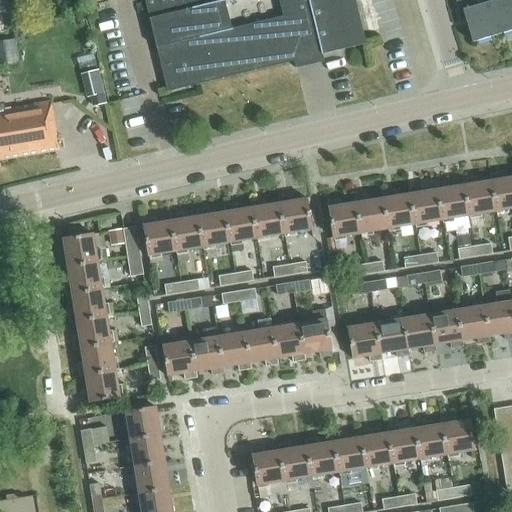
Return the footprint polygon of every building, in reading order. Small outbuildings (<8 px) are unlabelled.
[(355,0),(145,0),(167,92),(366,44),(355,0)] [(497,35),(487,0),(455,0),(459,12),(463,11),(472,42),(497,35)] [(511,0),(487,0),(497,35),(511,30),(511,0)] [(0,66),(18,64),(15,39),(0,41),(0,66)] [(93,53),(76,58),(79,70),(96,66),(93,53)] [(81,74),(86,96),(103,92),(98,70),(81,74)] [(0,160),(57,150),(49,101),(0,109),(0,160)] [(511,208),(511,176),(503,178),(502,173),(491,174),(497,211),(511,208)] [(497,211),(491,174),(490,175),(491,180),(476,182),(475,177),(463,179),(469,215),(497,211)] [(469,215),(463,179),(464,184),(449,187),(448,181),(436,183),(442,220),(469,215)] [(442,220),(436,183),(437,189),(422,191),(421,186),(409,188),(415,224),(442,220)] [(415,224),(409,188),(410,193),(395,196),(394,190),(382,192),(388,229),(415,224)] [(388,229),(382,192),(383,198),(368,200),(367,195),(355,197),(361,233),(388,229)] [(290,195),(279,197),(285,234),(312,229),(307,198),(291,201),(290,195)] [(285,234),(279,197),(278,197),(279,203),(264,205),(263,200),(251,202),(257,238),(285,234)] [(361,233),(355,197),(355,202),(341,204),(340,199),(327,201),(333,238),(361,233)] [(257,238),(251,202),(252,207),(237,209),(236,204),(224,206),(230,242),(257,238)] [(230,242),(224,206),(225,211),(210,214),(209,208),(197,210),(203,247),(230,242)] [(203,247),(197,210),(198,216),(183,218),(182,213),(170,215),(176,251),(203,247)] [(176,251),(170,215),(171,220),(156,223),(155,217),(143,219),(148,256),(176,251)] [(123,229),(127,256),(140,254),(136,227),(123,229)] [(108,231),(111,245),(124,243),(122,228),(108,231)] [(106,247),(96,249),(93,234),(62,239),(65,255),(59,256),(61,267),(98,261),(98,260),(108,258),(106,247)] [(456,236),(458,248),(471,246),(469,234),(456,236)] [(329,251),(336,250),(333,238),(327,239),(329,251)] [(493,254),(491,243),(474,246),(476,257),(493,254)] [(476,257),(474,246),(450,250),(451,261),(476,257)] [(439,263),(437,252),(420,255),(422,266),(439,263)] [(143,274),(140,254),(127,256),(131,276),(143,274)] [(422,266),(420,255),(403,258),(405,268),(422,266)] [(102,288),(98,261),(61,267),(61,268),(67,267),(69,282),(64,283),(66,294),(102,288)] [(384,272),(383,261),(366,264),(367,275),(384,272)] [(496,272),(494,261),(477,264),(479,274),(496,272)] [(306,262),(290,264),(291,275),(308,272),(306,262)] [(291,275),(290,264),(273,267),(274,278),(291,275)] [(367,275),(366,264),(349,267),(351,277),(367,275)] [(479,274),(477,264),(453,268),(454,279),(479,274)] [(442,280),(440,270),(423,273),(425,283),(442,280)] [(253,281),(252,271),(235,273),(237,284),(253,281)] [(237,284),(235,273),(218,276),(220,286),(237,284)] [(425,283),(423,273),(407,276),(408,286),(425,283)] [(199,290),(198,279),(181,282),(182,293),(199,290)] [(311,290),(309,280),(292,283),(294,293),(311,290)] [(387,289),(385,280),(369,282),(371,292),(387,289)] [(182,293),(181,282),(164,285),(166,295),(182,293)] [(371,292),(369,282),(353,285),(354,295),(371,292)] [(294,293),(292,283),(276,286),(277,296),(294,293)] [(113,302),(105,304),(102,288),(66,294),(66,295),(71,294),(74,309),(68,310),(70,321),(107,315),(115,314),(113,302)] [(257,299),(255,289),(238,292),(240,302),(257,299)] [(149,308),(146,292),(136,293),(139,310),(149,308)] [(240,302),(238,292),(221,294),(223,304),(240,302)] [(202,308),(201,298),(184,300),(186,310),(202,308)] [(186,310),(184,300),(167,303),(169,313),(186,310)] [(511,308),(511,301),(484,306),(489,337),(504,334),(505,340),(511,338),(511,308)] [(156,315),(169,313),(167,303),(155,305),(156,315)] [(489,337),(484,306),(457,310),(462,341),(477,339),(478,344),(490,342),(489,337)] [(152,325),(149,308),(139,310),(142,327),(152,325)] [(435,346),(430,315),(429,315),(428,308),(416,310),(417,317),(403,319),(408,350),(423,347),(424,353),(436,351),(435,346)] [(332,356),(326,319),(325,309),(312,311),(314,321),(299,324),(304,355),(319,352),(320,358),(332,356)] [(462,341),(457,310),(430,315),(435,346),(450,343),(451,349),(463,347),(462,341)] [(117,329),(109,330),(107,315),(70,321),(70,322),(76,321),(78,336),(73,337),(75,349),(111,343),(119,342),(117,329)] [(408,350),(403,319),(376,323),(381,354),(396,352),(397,357),(409,355),(408,350)] [(381,354),(376,323),(348,328),(353,359),(369,356),(370,362),(382,360),(381,354)] [(304,355),(299,324),(272,328),(277,359),(292,357),(293,362),(305,360),(304,355)] [(218,337),(216,327),(202,329),(204,339),(191,341),(196,372),(211,370),(212,375),(224,373),(223,368),(218,337)] [(277,359),(272,328),(245,332),(250,364),(250,363),(265,361),(266,366),(278,364),(277,359)] [(250,364),(245,332),(218,337),(223,368),(238,365),(239,371),(251,369),(250,363),(250,364)] [(196,372),(191,341),(190,341),(189,335),(178,336),(179,343),(163,346),(168,377),(184,374),(185,379),(197,378),(196,372)] [(116,370),(111,343),(75,349),(80,348),(82,363),(77,364),(79,376),(116,370)] [(158,363),(155,346),(145,347),(148,365),(158,363)] [(161,379),(158,363),(148,365),(150,381),(161,379)] [(125,383),(118,384),(116,370),(79,376),(84,375),(87,390),(81,391),(83,403),(127,396),(125,383)] [(126,411),(131,439),(160,434),(156,407),(126,411)] [(510,431),(506,407),(494,409),(498,433),(510,431)] [(453,416),(442,418),(448,454),(475,450),(470,419),(454,421),(453,416)] [(448,454),(442,418),(441,418),(441,423),(427,426),(426,420),(414,422),(420,459),(448,454)] [(420,459),(414,422),(414,428),(400,430),(399,425),(387,426),(393,463),(420,459)] [(393,463),(387,426),(386,427),(387,432),(373,434),(372,429),(360,431),(366,467),(367,475),(379,473),(378,466),(393,463)] [(94,445),(91,428),(79,430),(82,447),(94,445)] [(511,442),(511,430),(510,431),(498,433),(500,445),(511,442)] [(366,467),(360,431),(359,431),(360,436),(345,439),(345,433),(333,435),(339,472),(366,467)] [(165,461),(160,434),(131,439),(135,466),(165,461)] [(339,472),(333,435),(332,435),(333,441),(318,443),(318,438),(306,440),(312,476),(339,472)] [(312,476),(306,440),(305,440),(306,445),(291,448),(290,442),(278,444),(284,481),(312,476)] [(511,454),(511,442),(500,445),(501,456),(511,454)] [(284,481),(278,444),(279,450),(264,452),(263,447),(251,449),(257,485),(284,481)] [(96,461),(94,445),(82,447),(85,464),(96,461)] [(511,466),(511,454),(501,456),(503,468),(511,466)] [(169,488),(165,461),(135,466),(139,493),(169,488)] [(511,478),(511,466),(503,468),(505,480),(511,478)] [(102,499),(99,483),(88,485),(90,501),(102,499)] [(471,495),(469,485),(453,487),(453,488),(455,498),(471,495)] [(172,511),(169,488),(139,493),(131,494),(133,506),(141,505),(142,511),(172,511)] [(455,498),(453,488),(425,492),(426,503),(455,498)] [(15,511),(40,511),(38,493),(14,497),(15,511)] [(417,504),(415,494),(399,496),(400,507),(417,504)] [(400,507),(399,496),(382,499),(383,510),(400,507)] [(103,511),(102,499),(90,501),(92,511),(103,511)] [(362,511),(361,502),(344,505),(345,511),(362,511)] [(473,511),(472,502),(456,505),(457,511),(473,511)]
